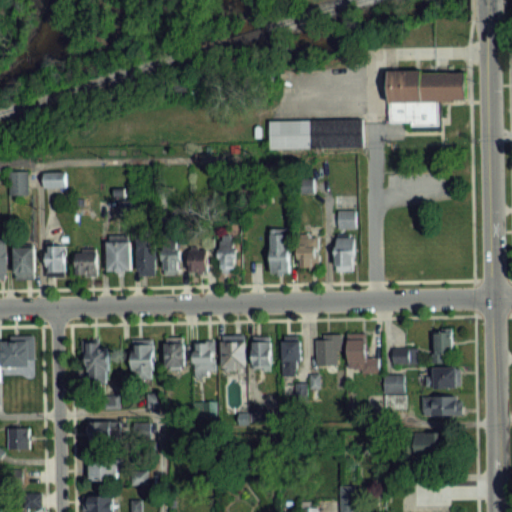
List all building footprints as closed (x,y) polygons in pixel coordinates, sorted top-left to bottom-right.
[(436,99),(436,123),(409,124),(409,119),(386,119),(386,71),(463,70),(463,99),(436,99)] [(268,147),(267,119),(360,117),(361,145),(268,147)] [(11,194),(29,194),(29,171),(11,171),(11,194)] [(45,171),(45,187),(67,187),(67,171),(45,171)] [(357,227),(357,209),(339,209),(339,227),(357,227)] [(291,232),(272,232),(272,274),(291,274),(291,232)] [(109,271),(132,271),(132,234),(109,234),(109,271)] [(336,271),(355,271),(355,234),(336,234),(336,271)] [(300,235),(300,269),(320,269),(320,235),(300,235)] [(221,272),(238,272),(236,238),(219,239),(221,272)] [(66,245),(46,245),(46,277),(66,277),(66,245)] [(181,245),(164,245),(164,273),(181,273),(181,245)] [(157,274),(157,246),(138,246),(138,274),(157,274)] [(15,279),(36,279),(36,248),(15,248),(15,279)] [(98,275),(98,248),(76,248),(76,275),(98,275)] [(207,249),(190,249),(190,273),(207,273),(207,249)] [(434,354),(453,354),(453,329),(434,329),(434,354)] [(349,333),(349,372),(379,372),(379,357),(368,357),(368,333),(349,333)] [(341,335),(317,335),(317,366),(341,366),(341,335)] [(34,365),(34,336),(2,336),(2,365),(34,365)] [(185,337),(166,337),(166,369),(185,369),(185,337)] [(272,337),(250,337),(250,339),(221,339),(222,369),(272,369),(272,337)] [(301,363),(301,337),(281,337),(281,363),(301,363)] [(133,339),(133,376),(155,376),(155,339),(133,339)] [(109,382),(109,349),(100,349),(100,342),(87,342),(87,382),(109,382)] [(193,342),(193,377),(215,377),(215,342),(193,342)] [(393,347),(393,363),(418,363),(418,347),(393,347)] [(461,366),(433,366),(433,386),(461,386),(461,366)] [(163,406),(163,393),(148,393),(148,406),(163,406)] [(462,413),(462,395),(424,395),(424,413),(462,413)] [(88,440),(121,440),(121,420),(88,420),(88,440)] [(9,449),(30,449),(30,427),(9,427),(9,449)] [(448,455),(448,431),(408,431),(408,455),(448,455)] [(89,459),(89,481),(118,481),(118,459),(89,459)] [(113,511),(114,495),(87,495),(87,511),(113,511)]
